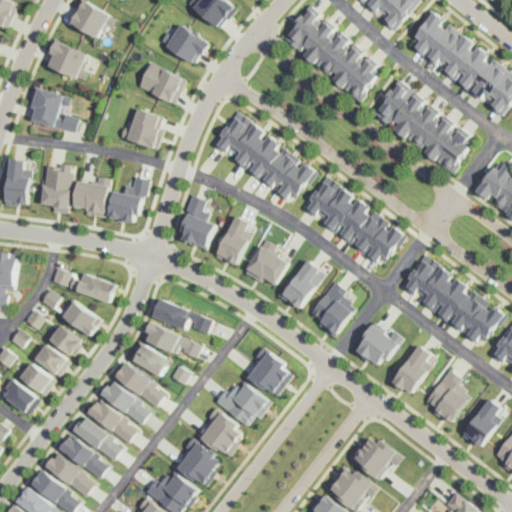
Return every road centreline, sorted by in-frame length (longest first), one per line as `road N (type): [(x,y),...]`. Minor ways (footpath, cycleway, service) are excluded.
road 1 (residential): [(511,503),(256,307),(202,275),(94,239),(0,226)]
road 2 (residential): [(281,0),(201,109),(137,298),(114,340),(0,491)]
road 3 (residential): [(221,74),(511,290)]
road 4 (residential): [(511,235),(253,32)]
road 5 (residential): [(330,363),(219,511)]
road 6 (residential): [(281,511),(372,396)]
road 7 (residential): [(0,129),(53,0)]
